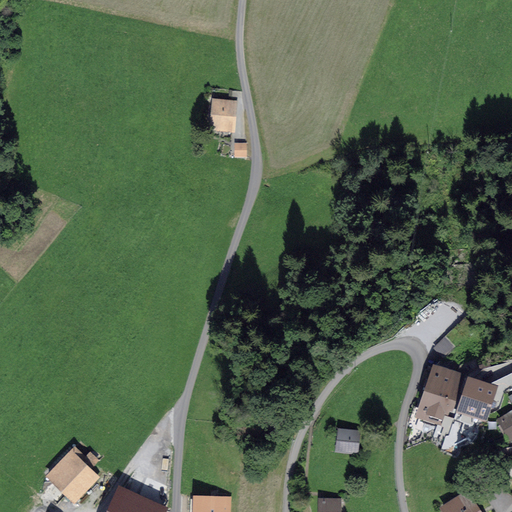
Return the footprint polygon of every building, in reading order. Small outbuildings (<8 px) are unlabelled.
[(217,100),(214,126),(231,128),(234,102),(217,100)] [(248,144),(234,143),(234,158),(248,158),(248,144)] [(459,326),(469,337),(476,330),(466,320),(459,326)] [(454,331),(464,342),(469,337),(459,326),(454,331)] [(448,337),(458,348),(464,342),(454,331),(448,337)] [(458,348),(448,337),(442,343),(452,354),(458,348)] [(452,354),(442,343),(436,349),(446,359),(452,354)] [(449,423),(450,419),(454,420),(461,399),(453,396),(457,381),(429,372),(415,413),(422,416),(418,428),(431,432),(444,422),(449,423)] [(472,435),(486,419),(496,390),(472,382),(460,418),(467,421),(464,429),(472,435)] [(511,414),(502,421),(511,436),(511,414)] [(342,429),(340,448),(355,450),(357,431),(342,429)] [(511,453),(511,447),(501,450),(502,455),(511,453)] [(50,473),(75,497),(95,477),(89,471),(70,452),(50,473)] [(477,511),(466,495),(446,508),(448,511),(477,511)] [(323,497),(322,511),(338,511),(338,502),(334,501),(334,497),(323,497)] [(199,511),(225,511),(226,500),(200,499),(199,511)]
